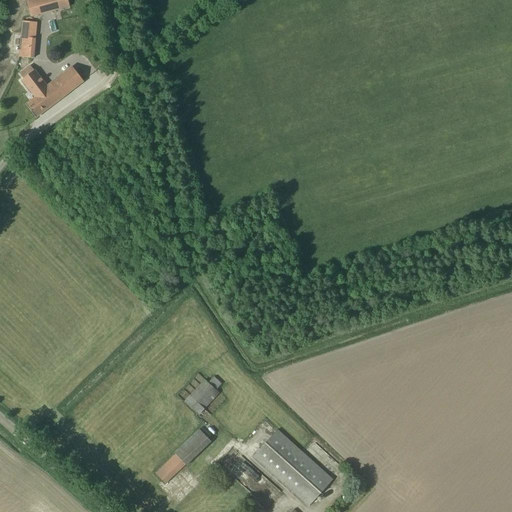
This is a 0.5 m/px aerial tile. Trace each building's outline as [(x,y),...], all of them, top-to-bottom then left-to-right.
[(67,0),(28,0),(26,0),(30,16),(69,6),(67,0)] [(33,58),(37,22),(23,21),(19,57),(33,58)] [(72,66),(48,85),(47,86),(35,70),(21,81),(34,98),(25,104),(36,118),(83,81),(72,66)] [(216,390),(221,384),(213,377),(208,383),(205,380),(184,402),(198,415),(219,393),(216,390)] [(154,472),(166,484),(205,446),(210,451),(216,445),(206,435),(206,436),(199,428),(154,472)] [(309,506),(332,480),(277,430),(253,456),(309,506)] [(188,470),(162,495),(171,504),(196,479),(188,470)]
